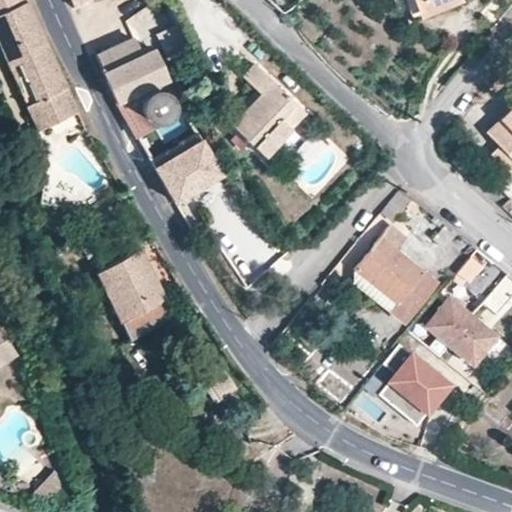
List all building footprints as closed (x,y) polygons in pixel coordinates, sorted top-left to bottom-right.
[(0,48),(37,130),(77,112),(26,0),(13,6),(0,11),(0,48)] [(461,0),(425,0),(414,5),(419,18),(462,1),(461,0)] [(9,1),(0,4),(0,11),(13,6),(9,1)] [(182,21),(177,8),(142,23),(152,47),(140,52),(134,39),(97,55),(103,69),(118,103),(173,203),(174,202),(191,192),(223,174),(178,96),(211,82),(182,21)] [(239,75),(254,88),(258,92),(235,116),(228,123),(263,157),(305,112),(252,62),(239,75)] [(258,92),(254,88),(231,112),(235,116),(258,92)] [(511,106),(485,131),(498,145),(511,159),(511,106)] [(511,173),(511,159),(498,145),(489,153),(510,175),(511,173)] [(113,175),(103,158),(93,164),(102,181),(113,175)] [(511,198),(511,177),(510,175),(498,188),(511,200),(511,198)] [(128,204),(118,185),(103,195),(112,212),(128,204)] [(395,193),(380,212),(394,222),(402,210),(412,199),(410,196),(399,190),(395,193)] [(92,223),(112,214),(102,196),(84,208),(92,223)] [(420,205),(415,200),(412,199),(402,210),(411,216),(420,205)] [(395,303),(389,311),(403,323),(436,281),(423,271),(397,249),(406,236),(390,224),(353,269),(395,303)] [(454,230),(445,224),(432,240),(443,249),(456,234),(457,234),(458,234),(454,230)] [(125,333),(173,311),(167,299),(169,298),(144,248),(94,272),(113,313),(118,323),(120,321),(125,333)] [(474,266),(466,261),(453,277),(461,283),(474,266)] [(395,303),(353,269),(353,282),(389,311),(395,303)] [(497,334),(448,295),(423,326),(471,365),(474,362),(496,335),(497,334)] [(173,311),(125,333),(129,341),(177,319),(173,311)] [(97,351),(127,336),(125,333),(120,321),(118,323),(113,313),(86,326),(97,351)] [(0,364),(16,354),(0,329),(0,364)] [(505,343),(496,335),(474,362),(477,364),(487,353),(493,358),(505,343)] [(401,340),(383,362),(396,373),(382,391),(413,417),(424,416),(427,413),(430,416),(456,385),(401,340)] [(238,390),(218,358),(194,374),(214,404),(238,390)] [(140,480),(155,481),(158,450),(143,448),(140,480)]
